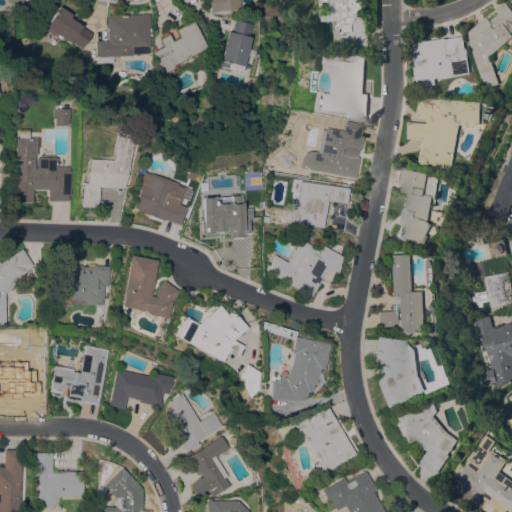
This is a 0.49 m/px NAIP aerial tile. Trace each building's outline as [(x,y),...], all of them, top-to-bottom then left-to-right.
[(34,0),(18,13),(7,0),(34,0)] [(241,0),(242,9),(219,11),(219,12),(210,13),(208,0),(241,0)] [(323,21),(321,0),(364,0),(365,21),(368,21),(369,45),(337,46),(336,20),(323,21)] [(502,83),(489,88),(485,77),(484,78),(467,33),(506,1),(511,8),(511,38),(492,56),(502,83)] [(82,23),(80,27),(90,34),(80,49),(70,42),(69,43),(61,38),(60,39),(56,36),(55,38),(43,30),(58,7),(82,23)] [(148,14),(149,30),(150,30),(150,36),(149,36),(149,47),(139,47),(139,54),(132,54),(132,56),(112,56),(112,62),(96,63),(96,56),(95,56),(94,41),(107,41),(106,15),(148,14)] [(163,46),(159,39),(168,34),(172,41),(179,37),(175,30),(194,20),(208,47),(174,66),(175,67),(162,74),(155,63),(154,51),(163,46)] [(229,32),(233,33),(236,20),(254,24),(251,37),(253,37),(246,67),(244,66),(243,72),(221,67),(229,32)] [(436,78),(437,84),(417,87),(412,56),(419,55),(417,42),(446,38),(446,39),(464,36),(466,48),(468,48),(472,72),(436,78)] [(365,55),(363,93),(368,93),(367,118),(342,117),(342,112),(317,110),(318,93),(326,93),(327,72),(323,72),(323,65),(320,65),(320,55),(324,55),(324,53),(365,55)] [(483,101),(482,125),(462,123),(453,171),(420,164),(424,138),(409,137),(409,121),(429,123),(429,117),(417,116),(421,97),(483,101)] [(63,109),(49,109),(50,125),(63,125),(63,109)] [(319,152),(324,128),(341,131),(343,121),(353,123),(353,122),(360,123),(358,136),(361,136),(359,149),(358,151),(355,151),(356,154),(354,156),(357,157),(358,160),(354,178),(309,169),(308,174),(293,171),(295,164),(298,165),(300,157),(302,154),(305,152),(307,151),(310,151),(316,152),(319,152)] [(96,187),(96,207),(79,207),(80,182),(84,183),(84,172),(86,172),(86,158),(109,160),(114,133),(131,136),(121,188),(96,187)] [(34,137),(34,154),(32,154),(32,167),(34,167),(34,157),(36,157),(36,155),(51,155),(51,157),(54,157),(54,166),(66,166),(66,170),(68,170),(68,194),(66,194),(66,200),(46,200),(46,188),(30,188),(30,202),(13,202),(13,137),(34,137)] [(511,151),(511,202),(503,222),(487,215),(511,151)] [(399,207),(401,207),(403,199),(406,200),(407,192),(400,190),(404,167),(430,172),(430,173),(441,175),(436,202),(433,201),(430,220),(435,223),(429,233),(431,235),(423,249),(409,240),(407,244),(393,237),(399,207)] [(175,183),(175,184),(182,186),(176,204),(184,207),(178,225),(156,217),(155,218),(137,212),(138,206),(132,204),(137,189),(134,188),(139,171),(147,174),(147,173),(175,183)] [(347,188),(345,203),(326,200),(323,220),(322,219),(321,227),(283,222),(283,221),(276,220),(277,212),(284,213),(285,208),(294,209),(298,181),(347,188)] [(211,197),(212,197),(241,195),(242,209),(246,208),(248,236),(230,238),(229,230),(213,232),(212,230),(201,231),(200,225),(202,225),(200,198),(211,197)] [(492,258),(489,241),(485,242),(483,236),(488,235),(488,237),(499,234),(498,232),(501,232),(502,238),(503,238),(507,255),(506,255),(511,280),(511,302),(493,306),(492,304),(478,308),(476,300),(473,301),(472,294),(475,294),(473,287),(481,285),(479,279),(486,278),(486,276),(483,260),(492,258)] [(266,271),(269,265),(267,264),(272,255),(285,262),(297,241),(302,244),(303,242),(315,249),(318,244),(340,256),(336,272),(324,269),(309,296),(266,271)] [(0,262),(21,248),(32,265),(30,266),(31,267),(23,273),(22,271),(12,277),(3,293),(4,325),(0,325),(0,262)] [(427,331),(397,332),(397,326),(395,326),(395,331),(378,332),(377,311),(394,310),(395,319),(397,319),(397,307),(390,308),(388,255),(412,254),(414,290),(425,290),(427,331)] [(128,263),(127,263),(129,255),(156,260),(149,295),(154,296),(154,292),(162,280),(177,291),(171,300),(170,299),(166,318),(147,314),(148,312),(120,306),(128,263)] [(70,303),(70,306),(54,305),(56,265),(89,267),(89,265),(107,266),(106,286),(102,286),(101,305),(70,303)] [(174,336),(185,318),(195,323),(217,305),(225,314),(230,310),(245,327),(231,340),(240,345),(234,356),(225,351),(219,361),(174,336)] [(511,377),(510,378),(511,380),(496,386),(495,381),(490,383),(487,370),(491,368),(486,346),(481,347),(478,333),(477,333),(474,318),(489,314),(492,326),(494,326),(495,328),(504,325),(504,324),(510,322),(511,324),(511,323),(511,377)] [(312,341),(312,340),(327,344),(321,369),(317,368),(317,371),(307,392),(305,391),(300,401),(267,399),(269,380),(275,381),(275,376),(282,377),(289,363),(291,353),(289,352),(292,336),(312,341)] [(375,337),(408,341),(415,347),(419,376),(422,375),(427,389),(385,407),(377,388),(373,357),(375,337)] [(97,405),(79,401),(80,397),(48,391),(53,365),(72,368),(72,371),(79,372),(80,371),(79,370),(84,344),(108,349),(97,405)] [(1,384),(0,385),(0,350),(22,371),(29,370),(33,396),(25,399),(15,399),(13,384),(7,389),(1,384)] [(242,381),(235,376),(244,363),(257,372),(249,384),(254,388),(253,389),(242,382),(242,381)] [(138,401),(138,399),(125,396),(123,408),(106,405),(107,400),(108,400),(115,369),(152,376),(153,373),(172,377),(170,389),(168,389),(167,394),(161,392),(160,401),(160,406),(138,401)] [(253,389),(247,396),(244,392),(241,384),(242,382),(253,389)] [(196,441),(197,444),(185,451),(164,416),(173,410),(168,402),(181,393),(198,421),(213,412),(221,425),(196,441)] [(459,439),(449,453),(451,454),(438,473),(421,461),(429,450),(414,440),(404,444),(393,417),(435,400),(439,410),(435,415),(448,431),(459,439)] [(353,453),(340,461),(341,463),(336,466),(335,464),(318,474),(312,464),(316,461),(302,437),(300,438),(292,424),(313,412),(326,408),(353,453)] [(503,511),(482,497),(475,506),(460,496),(466,486),(451,475),(459,462),(463,464),(464,463),(465,464),(486,433),(496,440),(490,449),(491,450),(492,449),(508,459),(500,471),(511,478),(511,511),(508,509),(505,511),(503,511)] [(227,475),(224,477),(229,485),(218,492),(217,491),(210,496),(207,492),(197,498),(188,484),(199,476),(200,478),(202,476),(199,472),(196,474),(185,457),(220,435),(228,448),(215,456),(227,475)] [(0,511),(0,466),(1,467),(3,467),(4,449),(21,450),(19,511),(0,511)] [(81,471),(81,496),(57,496),(49,510),(36,502),(36,475),(32,475),(33,452),(51,452),(51,471),(81,471)] [(100,511),(100,506),(104,506),(104,501),(108,492),(101,485),(119,467),(140,488),(140,510),(146,510),(146,511),(100,511)] [(383,511),(346,511),(343,505),(335,510),(329,498),(321,502),(316,492),(343,477),(345,481),(364,471),(374,489),(371,491),(383,511)] [(206,511),(206,500),(211,500),(237,500),(250,511),(206,511)]
